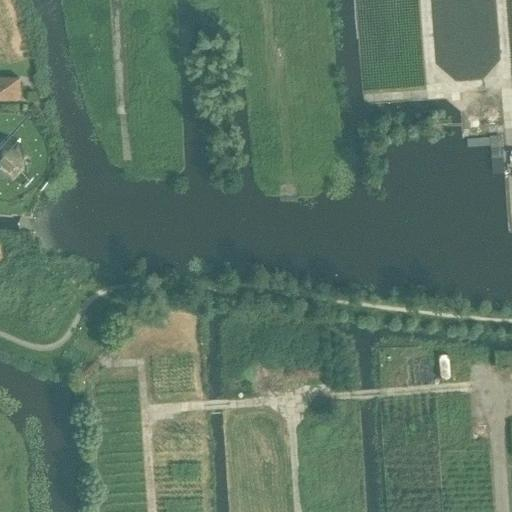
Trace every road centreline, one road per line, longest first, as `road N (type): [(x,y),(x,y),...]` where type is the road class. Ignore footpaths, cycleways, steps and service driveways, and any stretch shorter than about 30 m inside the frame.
road 1 (track): [(505,511),(496,385),(289,400)]
road 2 (track): [(150,511),(144,410),(289,400)]
road 3 (track): [(288,190),(267,0)]
road 4 (track): [(504,68),(490,84),(431,84),(424,0)]
road 5 (track): [(124,149),(117,0)]
